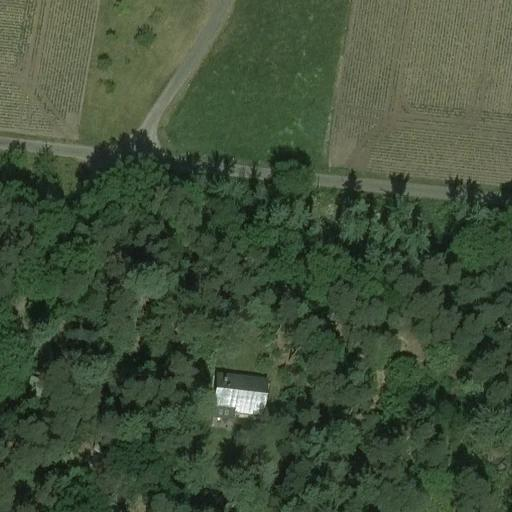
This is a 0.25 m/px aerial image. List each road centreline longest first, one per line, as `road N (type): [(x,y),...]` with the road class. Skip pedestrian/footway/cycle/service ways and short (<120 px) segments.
road 1 (unclassified): [(511,199),(0,142)]
road 2 (track): [(0,335),(115,157)]
